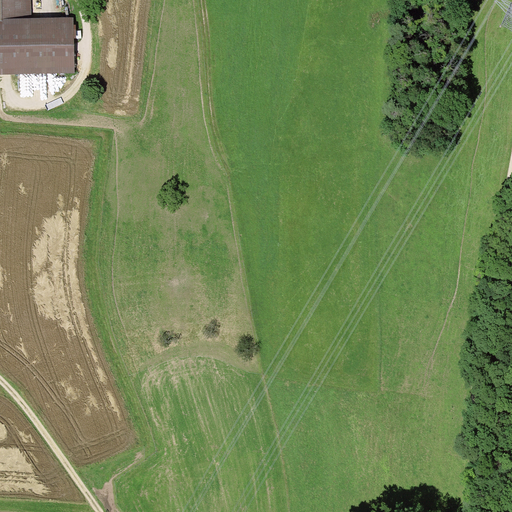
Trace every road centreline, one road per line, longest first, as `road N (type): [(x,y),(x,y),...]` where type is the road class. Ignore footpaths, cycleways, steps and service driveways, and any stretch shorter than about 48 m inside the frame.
road 1 (track): [(511,228),(485,423),(482,511)]
road 2 (track): [(203,0),(212,120),(225,170)]
road 3 (track): [(0,380),(99,511)]
